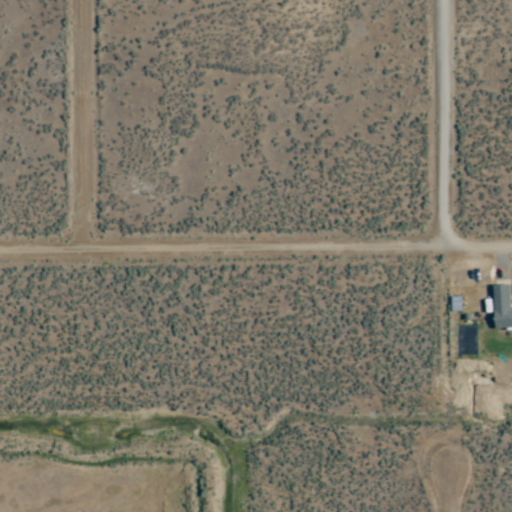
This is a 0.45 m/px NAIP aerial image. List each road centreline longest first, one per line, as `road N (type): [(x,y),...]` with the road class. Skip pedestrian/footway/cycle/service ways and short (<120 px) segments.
road 1 (residential): [(0,253),(511,248)]
road 2 (residential): [(444,439),(439,321),(449,247),(450,0)]
road 3 (residential): [(86,252),(85,0)]
